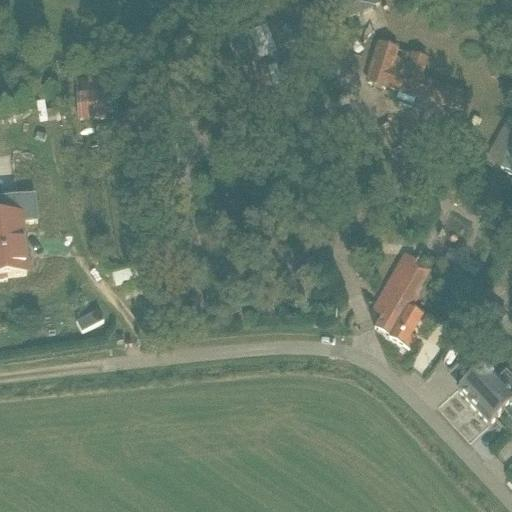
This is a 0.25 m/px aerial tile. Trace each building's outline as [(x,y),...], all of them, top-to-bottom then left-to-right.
[(317,32),(379,6),(376,0),(330,0),(307,10),(317,32)] [(467,99),(418,84),(425,60),(380,46),(368,84),(384,89),(385,87),(401,92),(397,104),(411,109),(415,97),(463,112),(467,99)] [(78,123),(107,119),(102,77),(73,80),(78,123)] [(511,176),(511,147),(500,169),(511,176)] [(0,258),(1,259),(1,256),(17,255),(12,213),(26,211),(24,191),(0,193),(0,258)] [(407,310),(415,296),(422,284),(418,282),(421,277),(412,271),(416,264),(410,261),(404,273),(406,274),(403,279),(406,281),(403,287),(392,280),(383,295),(392,300),(375,330),(390,339),(389,340),(408,351),(413,343),(407,340),(421,318),(407,310)] [(469,314),(485,292),(465,278),(455,293),(463,299),(457,306),(469,314)] [(490,301),(464,333),(482,347),(509,316),(490,301)] [(102,318),(79,328),(83,339),(107,330),(102,318)] [(511,404),(511,398),(484,368),(457,393),(488,426),(503,413),(511,404)]
